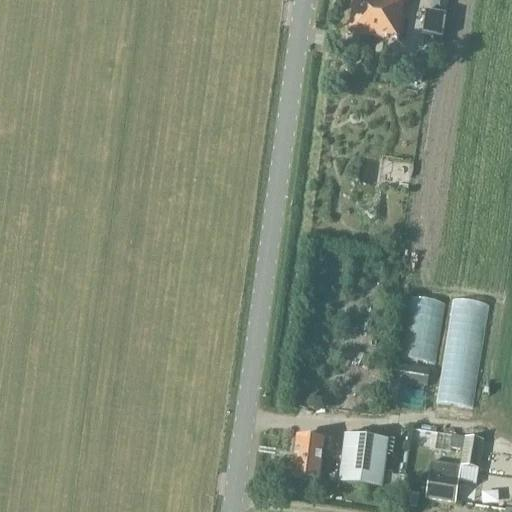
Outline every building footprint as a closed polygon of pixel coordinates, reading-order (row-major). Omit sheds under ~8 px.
[(404,3),(404,0),(414,0),(429,2),(428,0),(352,0),(347,35),(385,40),(385,39),(400,40),(405,3),(404,3)] [(445,17),(425,15),(422,38),(442,40),(445,17)] [(437,361),(439,299),(407,298),(405,360),(437,361)] [(438,398),(465,400),(469,334),(441,333),(438,398)] [(428,371),(393,365),(390,383),(425,388),(428,371)] [(414,431),(411,447),(449,454),(449,452),(449,450),(453,450),(462,452),(459,468),(478,471),(484,442),(464,440),(453,438),(452,437),(452,438),(414,431)] [(382,492),(389,444),(344,438),(338,487),(382,492)] [(320,485),(325,443),(296,439),(291,482),(320,485)] [(455,506),(460,468),(431,464),(425,501),(455,506)]
